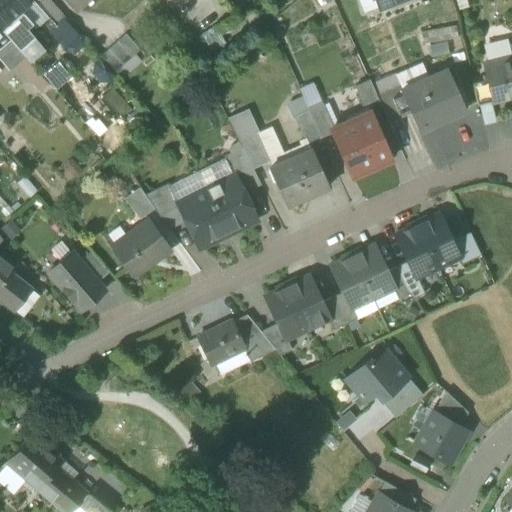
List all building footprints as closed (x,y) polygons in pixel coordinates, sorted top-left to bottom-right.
[(0,0),(0,27),(13,16),(30,2),(27,0),(0,0)] [(38,0),(33,5),(54,27),(65,18),(49,0),(38,0)] [(42,50),(13,16),(0,27),(0,28),(10,40),(25,57),(28,61),(42,50)] [(100,56),(115,74),(142,50),(126,33),(100,56)] [(0,48),(0,61),(8,71),(25,57),(10,40),(0,48)] [(487,80),(492,102),(511,97),(511,61),(511,62),(511,61),(484,67),(487,80)] [(421,63),(402,71),(404,82),(399,84),(401,86),(402,89),(401,90),(411,112),(419,131),(465,111),(446,69),(428,77),(421,63)] [(395,74),(399,84),(404,82),(402,71),(395,74)] [(371,84),(377,97),(401,86),(399,84),(395,74),(371,84)] [(364,108),(379,102),(377,97),(371,84),(369,79),(354,86),(364,108)] [(471,84),(477,106),(492,102),(487,80),(471,84)] [(401,86),(377,97),(379,102),(388,122),(411,112),(401,90),(402,89),(401,86)] [(307,107),(308,111),(320,138),(331,133),(330,129),(333,127),(321,101),(307,107)] [(307,144),(320,138),(308,111),(295,117),(307,144)] [(370,111),(347,121),(348,123),(371,112),(370,111)] [(331,133),(351,177),(391,159),(371,112),(348,123),(347,121),(333,127),(330,129),(331,133)] [(239,142),(243,151),(252,169),(252,168),(268,161),(256,134),(239,142)] [(275,183),(286,206),(329,187),(312,148),(276,164),(283,180),(275,183)] [(260,183),(252,168),(252,169),(243,151),(225,160),(233,176),(234,175),(243,192),(260,183)] [(268,168),(275,183),(283,180),(276,164),(268,168)] [(233,176),(206,189),(227,232),(240,226),(242,227),(254,221),(255,217),(243,192),(234,175),(233,176)] [(170,187),(147,198),(154,209),(168,228),(185,220),(177,203),(178,203),(170,187)] [(139,220),(154,209),(147,198),(139,188),(124,200),(139,220)] [(214,239),(227,232),(206,189),(178,203),(177,203),(185,220),(198,245),(202,247),(213,241),(214,239)] [(438,214),(416,224),(437,267),(457,258),(459,257),(451,241),(438,214)] [(114,250),(132,275),(169,249),(149,220),(125,237),(128,240),(114,250)] [(416,277),(437,267),(416,224),(395,234),(407,261),(415,278),(416,277)] [(462,236),(473,259),(480,256),(469,232),(462,236)] [(457,258),(461,265),(473,259),(462,236),(451,241),(459,257),(457,258)] [(49,250),(59,262),(70,252),(60,241),(49,250)] [(373,245),(351,255),(372,298),(393,288),(394,288),(386,271),(373,245)] [(47,272),(81,310),(104,290),(96,282),(79,262),(70,252),(59,262),(47,272)] [(79,262),(96,282),(108,272),(90,252),(79,262)] [(351,308),(372,298),(351,255),(330,265),(342,292),(350,308),(351,308)] [(0,282),(9,272),(12,267),(0,257),(0,282)] [(407,261),(397,266),(410,294),(412,299),(424,293),(416,277),(415,278),(407,261)] [(398,299),(410,294),(397,266),(386,271),(394,288),(393,288),(398,299)] [(26,285),(9,272),(0,282),(0,299),(15,310),(16,308),(12,305),(26,285)] [(308,275),(286,286),(307,329),(327,319),(328,319),(321,302),(308,275)] [(32,289),(26,285),(12,305),(16,308),(32,289)] [(286,339),(307,329),(286,286),(265,296),(277,323),(285,339),(286,339)] [(342,292),(332,297),(344,324),(356,319),(351,308),(350,308),(342,292)] [(333,330),(344,324),(332,297),(321,302),(328,319),(327,319),(333,330)] [(249,362),(275,349),(260,332),(246,315),(231,322),(241,344),(249,361),(249,362)] [(211,365),(214,363),(227,356),(225,352),(241,344),(231,322),(230,321),(198,337),(211,365)] [(277,323),(260,332),(275,349),(280,355),(291,350),(286,339),(285,339),(277,323)] [(249,361),(241,344),(225,352),(227,356),(214,363),(220,375),(249,361)] [(369,360),(367,359),(344,378),(364,401),(374,393),(376,392),(382,399),(407,377),(384,350),(371,361),(370,359),(369,360)] [(422,395),(407,377),(382,399),(380,401),(394,418),(422,395)] [(433,412),(459,426),(467,412),(445,391),(433,412)] [(374,393),(380,401),(382,399),(376,392),(374,393)] [(415,444),(449,463),(459,445),(455,443),(464,429),(459,426),(433,412),(432,411),(420,431),(422,432),(415,444)] [(349,413),(336,425),(344,434),(357,422),(349,413)] [(8,461),(36,485),(53,464),(59,458),(31,434),(8,461)] [(36,485),(53,500),(71,479),(53,464),(36,485)] [(67,511),(85,492),(71,479),(53,500),(67,511)] [(378,492),(409,509),(415,499),(384,481),(378,492)] [(67,511),(104,511),(106,510),(85,492),(67,511)] [(378,492),(366,511),(411,511),(412,511),(409,509),(378,492)]
